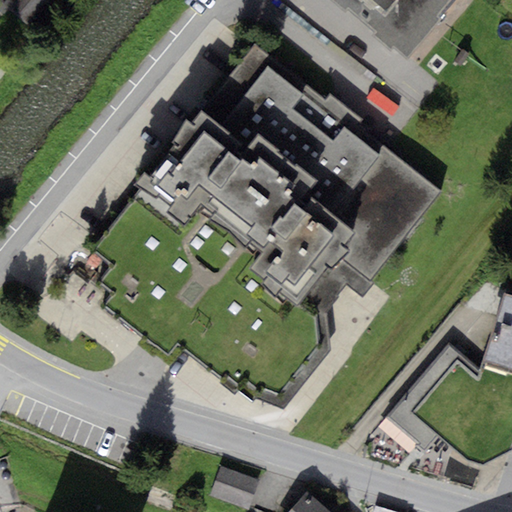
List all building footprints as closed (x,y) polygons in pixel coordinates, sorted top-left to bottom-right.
[(60,0),(4,0),(0,5),(33,32),(60,0)] [(451,0),(331,0),(345,11),(348,8),(377,33),(374,37),(390,50),(394,45),(408,58),(440,22),(436,18),(451,0)] [(325,101),(255,46),(193,126),(187,121),(171,142),(175,145),(150,177),(144,173),(137,183),(143,188),(93,251),(114,268),(99,284),(116,294),(103,306),(169,354),(178,345),(222,377),(218,381),(235,394),(239,389),(245,395),(251,401),(255,396),(281,410),(330,353),(325,312),(345,285),(363,298),(374,283),(371,280),(440,192),(357,126),(362,120),(330,95),(325,101)] [(511,296),(505,294),(479,371),(449,345),(386,417),(424,451),(438,436),(467,460),(485,464),(511,448),(511,445),(511,296)] [(260,481),(221,468),(211,498),(250,511),(260,481)] [(329,511),(306,492),(289,511),(329,511)]
